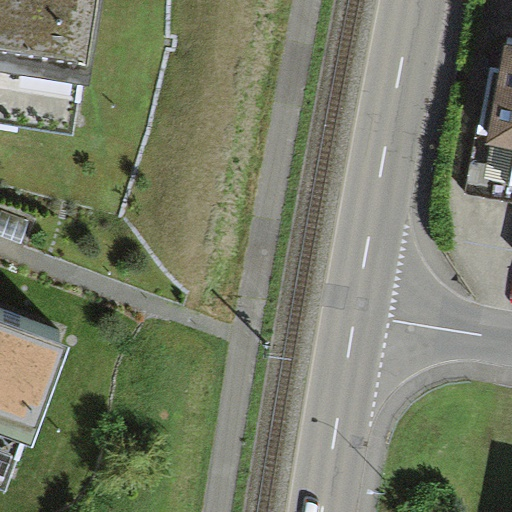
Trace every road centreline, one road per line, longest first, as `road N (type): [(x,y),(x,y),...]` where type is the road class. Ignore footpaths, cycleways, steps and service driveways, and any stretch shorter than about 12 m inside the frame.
road 1 (track): [(306,0),(241,338)]
road 2 (secondary): [(415,0),(353,316)]
road 3 (secondary): [(353,316),(324,511)]
road 4 (residential): [(215,511),(241,338)]
road 5 (residential): [(511,344),(353,316)]
